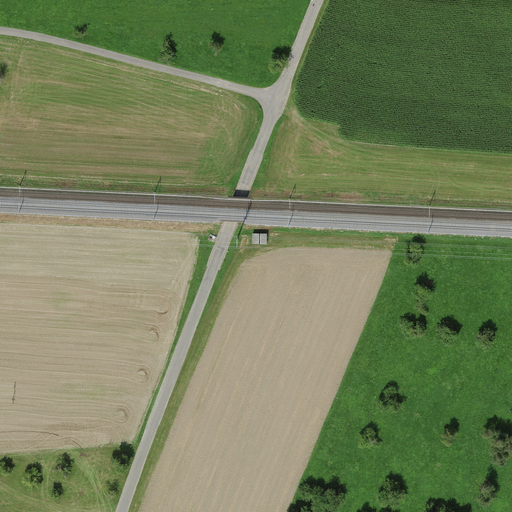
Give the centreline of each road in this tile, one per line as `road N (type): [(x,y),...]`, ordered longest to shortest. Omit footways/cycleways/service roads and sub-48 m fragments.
road 1 (unclassified): [(278,99),(124,511)]
road 2 (unclassified): [(278,99),(0,26)]
